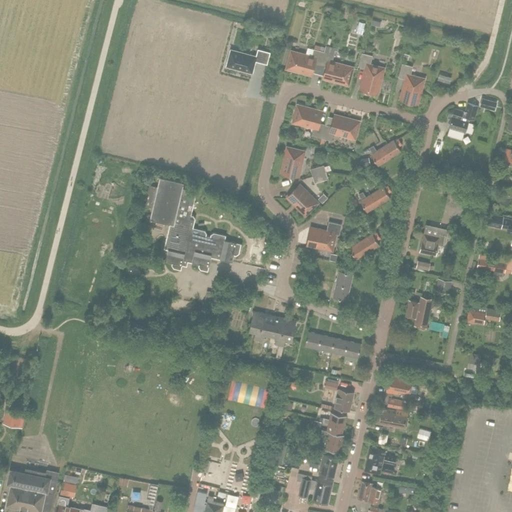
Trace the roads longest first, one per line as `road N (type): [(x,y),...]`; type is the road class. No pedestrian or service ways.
road 1 (residential): [(382,332),(280,293),(291,230),(262,183),(287,86),(428,122)]
road 2 (residential): [(377,357),(446,370),(505,104),(487,91)]
road 3 (residential): [(382,332),(428,122)]
road 4 (residential): [(341,511),(377,357)]
